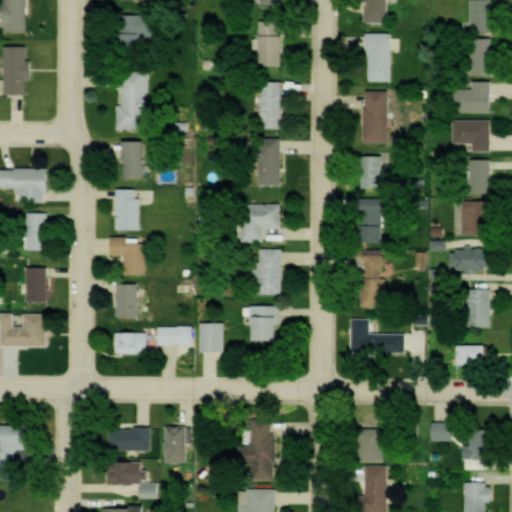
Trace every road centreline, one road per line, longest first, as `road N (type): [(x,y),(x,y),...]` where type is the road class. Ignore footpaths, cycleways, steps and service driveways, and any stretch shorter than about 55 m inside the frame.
road 1 (residential): [(326,511),(322,0)]
road 2 (residential): [(511,393),(0,393)]
road 3 (residential): [(84,511),(86,148),(73,130)]
road 4 (residential): [(73,130),(75,0)]
